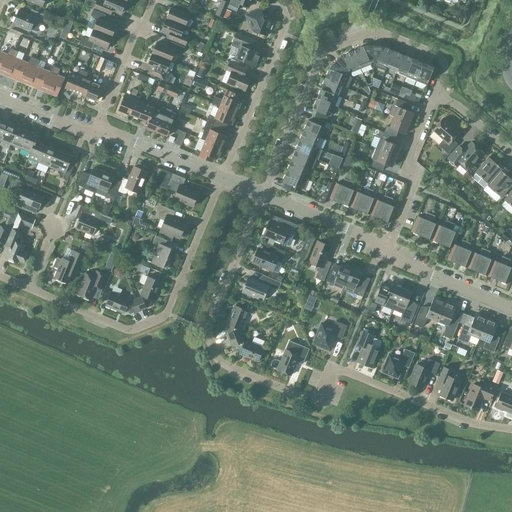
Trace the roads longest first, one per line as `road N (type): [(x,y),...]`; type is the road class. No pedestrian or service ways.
road 1 (residential): [(511,430),(474,424),(334,369),(318,401),(224,366),(207,328),(260,194)]
road 2 (residential): [(260,194),(321,50),(375,31),(439,56),(436,89)]
road 3 (residential): [(221,178),(166,316),(119,328),(28,289)]
road 4 (residential): [(221,178),(282,33),(278,0)]
road 5 (residential): [(384,253),(415,181),(408,162),(436,89)]
road 6 (residential): [(384,253),(379,243),(260,194)]
road 7 (residential): [(511,308),(384,253)]
road 8 (residential): [(97,127),(152,0)]
road 9 (residential): [(221,178),(97,127)]
